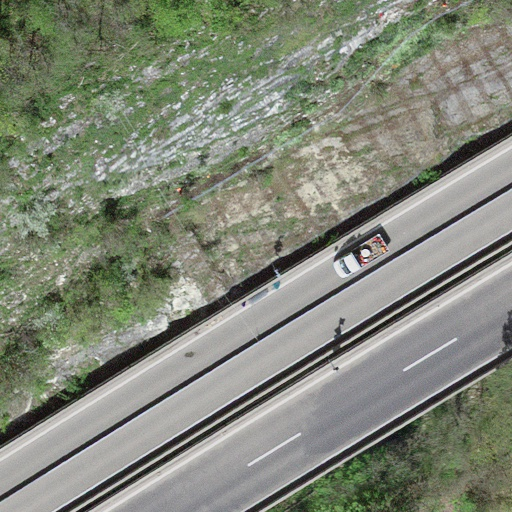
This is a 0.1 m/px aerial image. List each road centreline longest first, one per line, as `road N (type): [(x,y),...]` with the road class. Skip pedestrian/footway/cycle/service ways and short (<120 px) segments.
road 1 (motorway): [(511,190),(0,503)]
road 2 (motorway): [(172,511),(511,303)]
